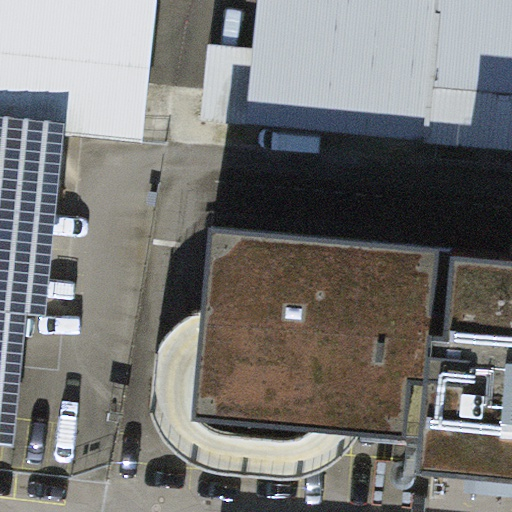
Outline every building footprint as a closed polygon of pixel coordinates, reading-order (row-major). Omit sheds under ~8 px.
[(0,0),(0,124),(50,129),(144,139),(157,0),(0,0)] [(441,11),(324,0),(272,0),(261,121),(429,136),(441,11)] [(511,17),(441,11),(429,136),(511,143),(511,17)] [(0,365),(9,366),(33,133),(49,135),(50,129),(0,124),(0,365)] [(421,463),(504,470),(511,377),(511,254),(215,228),(199,411),(423,430),(421,463)]
